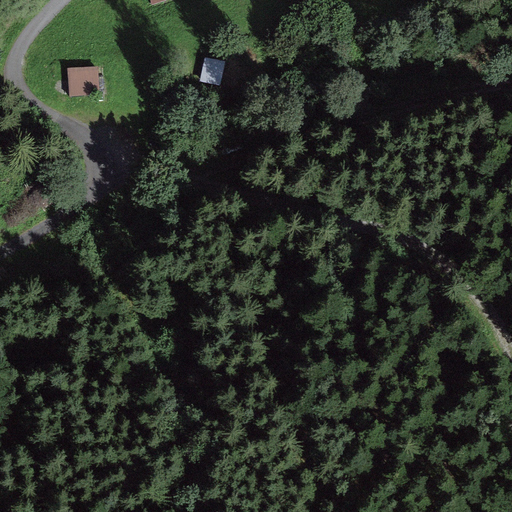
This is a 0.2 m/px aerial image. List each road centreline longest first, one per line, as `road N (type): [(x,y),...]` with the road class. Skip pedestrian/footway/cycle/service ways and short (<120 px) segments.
road 1 (track): [(511,420),(378,244),(312,186),(236,147),(70,106),(35,83),(19,39),(39,0)]
road 2 (track): [(0,247),(127,164),(346,60),(511,51)]
